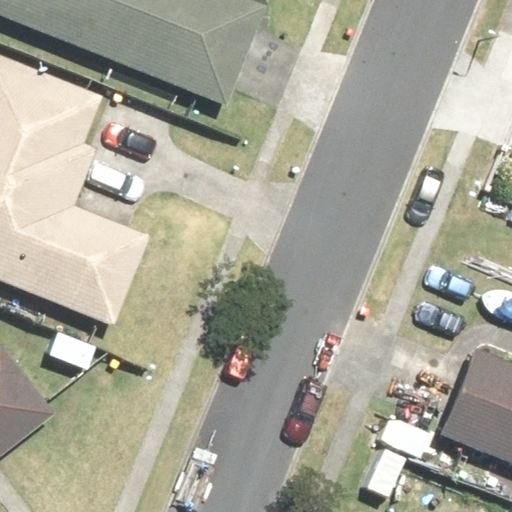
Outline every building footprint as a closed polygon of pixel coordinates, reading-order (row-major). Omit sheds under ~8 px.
[(0,0),(0,17),(215,103),(256,0),(0,0)] [(0,283),(101,324),(139,233),(67,203),(89,149),(74,143),(94,94),(0,56),(0,283)] [(511,352),(459,332),(418,438),(511,473),(511,352)] [(0,511),(0,446),(44,414),(0,354),(0,511)] [(491,511),(496,497),(437,476),(425,508),(436,511),(491,511)]
